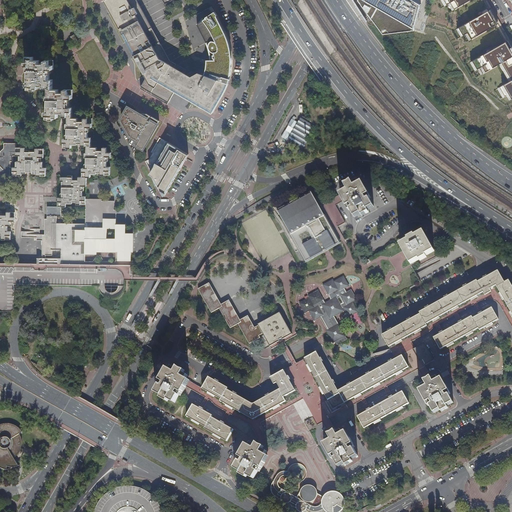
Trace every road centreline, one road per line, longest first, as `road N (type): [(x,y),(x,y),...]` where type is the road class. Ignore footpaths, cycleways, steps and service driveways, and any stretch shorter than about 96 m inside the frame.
road 1 (primary): [(46,511),(215,227)]
road 2 (trunk): [(282,0),(382,134),(511,230)]
road 3 (residential): [(266,364),(313,343),(349,377),(384,358),(379,331),(490,261)]
road 4 (trunk): [(511,183),(410,102),(336,0)]
road 5 (trunk): [(283,179),(330,160),(374,157),(511,231)]
road 6 (primary): [(225,158),(100,375)]
road 7 (primary): [(42,390),(18,359),(14,326),(28,305),(51,293),(76,294),(98,307),(110,340),(100,375)]
road 8 (residential): [(343,474),(319,441),(319,428),(440,361)]
road 9 (residential): [(343,474),(481,395),(511,391)]
road 10 (residential): [(200,151),(177,199),(151,202),(107,113)]
road 11 (residential): [(229,454),(143,400),(169,351)]
road 12 (residential): [(218,125),(244,72),(226,0)]
road 13 (primary): [(245,174),(306,64)]
road 14 (residential): [(266,364),(187,321),(169,351)]
road 15 (residential): [(405,349),(486,302),(506,324)]
road 16 (primary): [(100,375),(39,481)]
road 17 (residential): [(203,369),(192,394),(245,427),(229,454)]
road 18 (residential): [(412,214),(368,246),(359,226),(394,203)]
